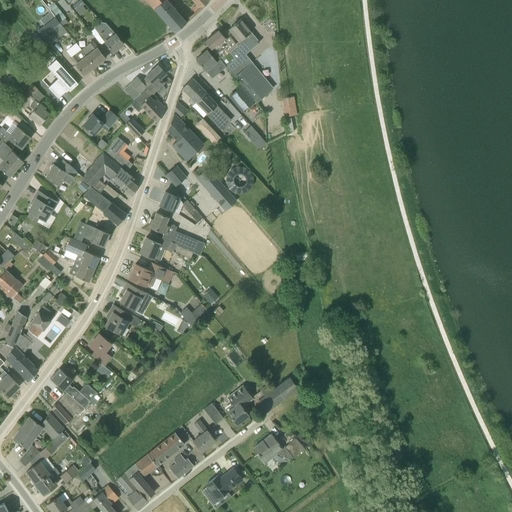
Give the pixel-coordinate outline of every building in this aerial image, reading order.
[(147,0),(175,32),(186,22),(166,0),(147,0)] [(192,0),(198,6),(201,9),(208,2),(206,0),(192,0)] [(76,5),(79,13),(87,10),(84,2),(76,5)] [(51,12),(59,22),(65,18),(57,7),(51,12)] [(59,23),(52,13),(42,20),(45,24),(38,31),(45,40),(56,31),(53,27),(59,23)] [(227,66),(235,76),(241,71),(234,62),(246,51),(247,52),(248,52),(247,50),(255,43),(256,44),(259,42),(250,32),(251,32),(241,20),(229,30),(239,42),(236,44),(237,46),(228,53),(234,60),(227,66)] [(123,44),(117,36),(115,34),(114,34),(108,26),(98,34),(104,42),(112,53),(123,44)] [(205,42),(219,59),(225,66),(226,67),(227,66),(234,60),(228,53),(237,46),(236,44),(229,37),(226,39),(218,30),(205,42)] [(97,48),(92,41),(81,50),(94,67),(105,58),(97,47),(97,48)] [(76,43),(66,51),(71,57),(70,58),(75,65),(77,67),(83,75),(94,67),(81,50),(76,43)] [(196,59),(202,67),(205,71),(211,78),(225,66),(219,59),(216,62),(212,57),(211,55),(207,50),(196,59)] [(56,59),(47,67),(58,78),(48,87),(58,98),(68,89),(70,91),(78,84),(56,59)] [(140,94),(147,88),(152,94),(164,83),(160,79),(166,74),(158,65),(146,76),(152,83),(147,88),(137,77),(130,83),(140,94)] [(248,65),(241,71),(235,76),(246,89),(257,102),(270,91),(259,78),(248,65)] [(39,124),(48,113),(44,109),(45,108),(38,103),(44,96),(20,70),(11,78),(23,91),(26,88),(30,92),(29,92),(35,100),(30,106),(33,108),(28,115),(39,124)] [(195,101),(205,92),(192,78),(182,89),(195,101)] [(0,81),(0,96),(1,97),(9,88),(1,81),(0,81)] [(255,101),(250,96),(242,86),(229,96),(242,112),(255,101)] [(147,88),(140,94),(135,99),(136,99),(131,105),(138,112),(143,107),(157,122),(158,122),(164,108),(151,95),(152,94),(147,88)] [(227,116),(205,92),(195,101),(207,113),(206,114),(221,130),(231,120),(227,116)] [(282,97),(285,116),(298,114),(295,95),(282,97)] [(180,118),(187,112),(176,102),(173,111),(180,118)] [(92,114),(83,125),(88,129),(87,131),(91,135),(93,133),(94,134),(101,126),(106,130),(117,117),(115,115),(110,110),(101,121),(92,114)] [(195,137),(180,121),(174,113),(167,129),(177,140),(172,145),(179,152),(195,137)] [(144,131),(132,119),(132,118),(125,125),(137,137),(144,131)] [(24,132),(21,129),(17,126),(11,134),(2,127),(0,129),(0,139),(5,143),(8,139),(21,148),(30,137),(24,133),(24,132)] [(243,132),(245,135),(252,143),(260,136),(250,126),(243,132)] [(117,137),(104,153),(121,167),(112,178),(119,184),(122,187),(131,176),(126,172),(132,164),(119,154),(126,144),(117,137)] [(0,167),(1,169),(9,176),(23,161),(3,142),(0,145),(0,167)] [(103,153),(92,166),(103,175),(105,173),(112,178),(121,167),(104,153),(103,153)] [(53,164),(45,177),(54,182),(59,185),(63,179),(69,183),(76,172),(68,163),(64,171),(58,167),(53,164)] [(98,180),(103,175),(92,166),(83,177),(94,186),(92,188),(100,194),(106,186),(98,180)] [(185,178),(176,167),(167,175),(176,186),(185,178)] [(250,188),(250,187),(251,185),(251,184),(252,183),(252,182),(252,180),(252,179),(252,178),(251,176),(251,175),(250,174),(249,173),(249,172),(248,171),(246,170),(245,169),(244,169),(243,168),(241,168),(240,168),(239,168),(237,168),(236,168),(235,168),(233,169),(232,170),(231,171),(230,171),(229,173),(229,174),(228,175),(227,176),(227,178),(227,179),(227,180),(227,182),(227,183),(228,184),(228,186),(229,187),(230,188),(230,189),(232,190),(233,191),(234,191),(235,192),(236,192),(238,193),(239,193),(240,193),(242,193),(243,192),(244,192),(245,191),(247,190),(248,190),(249,189),(250,188)] [(198,177),(215,198),(225,189),(208,169),(198,177)] [(131,176),(122,187),(133,195),(138,185),(139,182),(131,176)] [(85,189),(89,184),(82,178),(78,184),(85,189)] [(85,194),(97,204),(95,206),(103,213),(111,203),(100,194),(92,188),(91,187),(85,194)] [(56,202),(46,196),(37,191),(33,197),(35,198),(28,211),(30,212),(28,216),(36,221),(39,217),(45,221),(53,208),(52,208),(56,202)] [(179,198),(174,196),(165,192),(159,205),(168,209),(173,211),(179,198)] [(187,200),(183,203),(181,204),(189,214),(195,209),(187,200)] [(103,213),(110,219),(118,225),(126,215),(111,203),(103,213)] [(150,219),(148,224),(151,225),(150,227),(159,231),(163,233),(161,238),(162,238),(177,244),(177,245),(187,249),(193,252),(198,241),(192,238),(189,237),(176,231),(175,231),(174,233),(167,230),(169,224),(166,222),(168,217),(165,216),(156,212),(153,220),(150,219)] [(13,224),(16,218),(11,216),(8,222),(13,224)] [(99,230),(95,228),(88,225),(83,237),(103,246),(109,234),(99,230)] [(177,245),(177,244),(162,238),(159,243),(146,237),(139,252),(153,258),(159,261),(164,249),(174,253),(177,245)] [(99,257),(87,251),(89,246),(70,238),(65,250),(77,255),(74,261),(93,269),(99,257)] [(20,244),(25,248),(29,244),(24,240),(20,244)] [(32,246),(40,251),(43,244),(35,240),(32,246)] [(53,264),(58,259),(47,249),(42,255),(53,264)] [(47,249),(58,259),(61,255),(47,249)] [(10,259),(7,257),(3,253),(0,256),(0,265),(1,267),(10,259)] [(47,270),(53,264),(42,255),(37,261),(47,270)] [(88,281),(93,269),(74,261),(69,273),(76,276),(88,281)] [(173,272),(149,261),(146,269),(135,264),(129,279),(149,287),(152,286),(156,278),(168,283),(173,272)] [(5,270),(0,275),(0,287),(5,292),(12,298),(18,303),(24,300),(16,293),(23,286),(5,270)] [(48,276),(40,281),(44,287),(52,281),(48,276)] [(144,292),(135,287),(127,282),(123,289),(126,290),(119,302),(134,310),(144,292)] [(203,294),(211,303),(219,296),(211,287),(203,294)] [(53,296),(48,292),(41,300),(46,304),(53,296)] [(186,310),(181,314),(192,326),(209,312),(202,304),(191,315),(186,310)] [(140,320),(122,310),(113,305),(106,317),(109,319),(105,325),(121,334),(127,323),(136,328),(140,320)] [(27,335),(25,337),(33,341),(43,330),(51,320),(47,317),(50,312),(42,306),(38,311),(31,321),(34,324),(29,331),(30,332),(27,335)] [(14,347),(19,333),(25,317),(17,311),(5,342),(3,340),(0,341),(0,351),(5,357),(9,353),(14,347)] [(182,319),(177,329),(182,332),(188,322),(182,319)] [(25,337),(19,333),(14,347),(9,353),(10,354),(6,358),(28,381),(29,380),(38,370),(29,361),(22,354),(33,341),(25,337)] [(95,350),(91,355),(104,365),(111,358),(104,352),(111,344),(98,333),(89,345),(95,350)] [(66,392),(77,402),(83,407),(97,393),(88,384),(85,384),(79,391),(73,386),(72,387),(68,383),(72,379),(59,368),(50,378),(66,392)] [(4,371),(0,375),(0,378),(2,380),(0,381),(0,388),(8,397),(19,386),(4,371)] [(285,397),(297,388),(289,377),(277,386),(285,397)] [(277,386),(267,394),(275,404),(285,397),(277,386)] [(240,405),(245,402),(251,397),(244,387),(237,392),(230,398),(235,406),(227,412),(236,424),(235,422),(241,418),(242,420),(248,415),(240,405)] [(85,409),(83,407),(77,402),(66,392),(59,400),(60,401),(58,403),(57,402),(51,408),(65,424),(76,414),(77,416),(85,409)] [(104,400),(109,406),(117,399),(111,393),(104,400)] [(275,404),(267,394),(258,401),(266,411),(275,404)] [(223,418),(216,409),(212,403),(204,409),(215,424),(223,418)] [(64,428),(57,421),(50,413),(40,425),(29,417),(21,427),(34,437),(41,428),(53,440),(64,428)] [(215,440),(209,433),(207,430),(199,420),(194,424),(202,434),(193,441),(201,451),(215,440)] [(30,450),(20,461),(25,466),(32,459),(39,452),(40,452),(29,443),(34,437),(21,427),(13,438),(30,450)] [(175,433),(147,454),(156,466),(184,444),(175,433)] [(296,438),(292,440),(282,448),(276,441),(275,442),(270,435),(253,448),(258,453),(257,454),(264,463),(277,453),(289,460),(304,449),(296,438)] [(50,442),(40,452),(39,452),(46,459),(56,448),(50,442)] [(124,473),(146,499),(154,493),(141,478),(156,466),(147,454),(124,473)] [(173,461),(175,463),(178,467),(172,472),(177,478),(193,465),(188,459),(186,461),(181,455),(173,461)] [(26,472),(35,483),(48,473),(40,461),(26,472)] [(82,481),(86,477),(94,470),(88,464),(76,474),(82,481)] [(77,473),(71,466),(60,476),(66,483),(77,473)] [(57,484),(53,478),(59,473),(55,468),(48,473),(35,483),(43,494),(57,484)] [(206,484),(208,486),(201,491),(211,503),(242,479),(233,468),(220,479),(217,476),(206,484)] [(146,499),(124,473),(117,479),(130,494),(127,497),(138,510),(148,502),(146,499)] [(93,498),(98,505),(102,511),(103,511),(114,511),(109,505),(118,497),(108,486),(93,498)] [(70,505),(73,510),(84,502),(80,496),(72,502),(69,498),(63,502),(59,496),(47,504),(52,511),(60,511),(67,508),(70,505)] [(91,511),(93,511),(84,502),(73,510),(69,511),(91,511)] [(0,511),(8,511),(4,503),(0,504),(0,511)]
